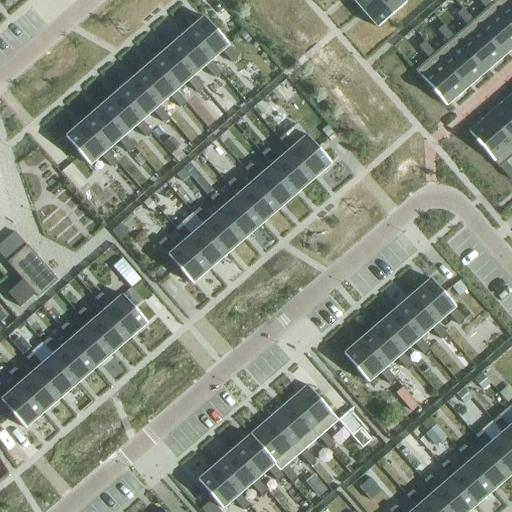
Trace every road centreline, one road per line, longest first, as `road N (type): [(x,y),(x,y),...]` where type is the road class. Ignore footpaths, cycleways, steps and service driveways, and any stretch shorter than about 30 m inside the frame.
road 1 (residential): [(63,511),(414,210)]
road 2 (residential): [(429,198),(428,144),(511,73)]
